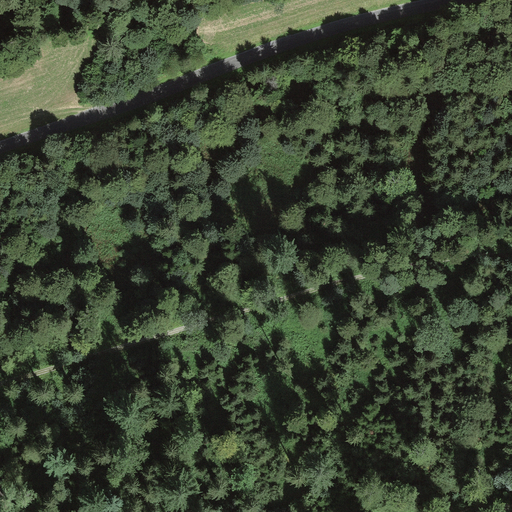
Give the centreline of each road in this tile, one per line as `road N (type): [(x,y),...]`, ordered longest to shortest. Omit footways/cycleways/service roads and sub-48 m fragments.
road 1 (track): [(511,257),(420,262),(0,384)]
road 2 (tertiary): [(0,146),(348,22),(450,0)]
